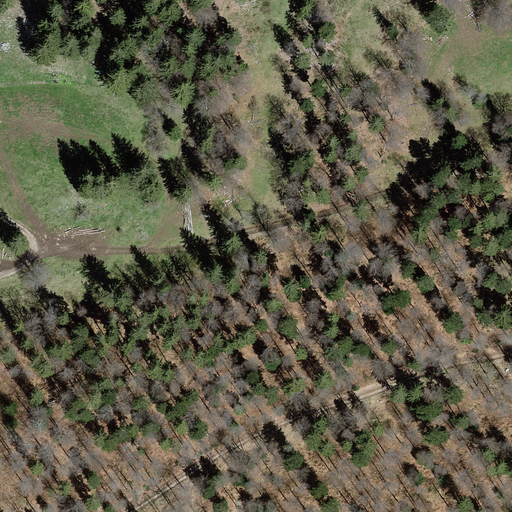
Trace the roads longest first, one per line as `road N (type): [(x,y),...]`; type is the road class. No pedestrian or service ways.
road 1 (track): [(33,248),(187,245),(348,205),(511,151)]
road 2 (track): [(511,351),(406,377),(276,427),(122,511)]
